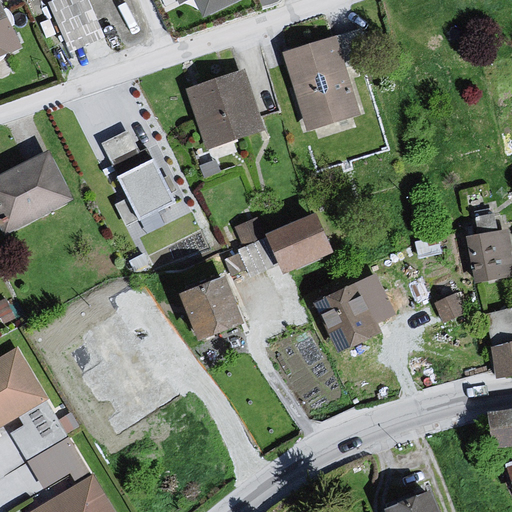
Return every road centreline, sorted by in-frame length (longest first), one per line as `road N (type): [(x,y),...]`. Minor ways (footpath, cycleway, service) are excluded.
road 1 (residential): [(0,116),(339,0)]
road 2 (tertiary): [(229,511),(325,446),(375,424),(511,393)]
road 3 (unknown): [(325,446),(254,343)]
